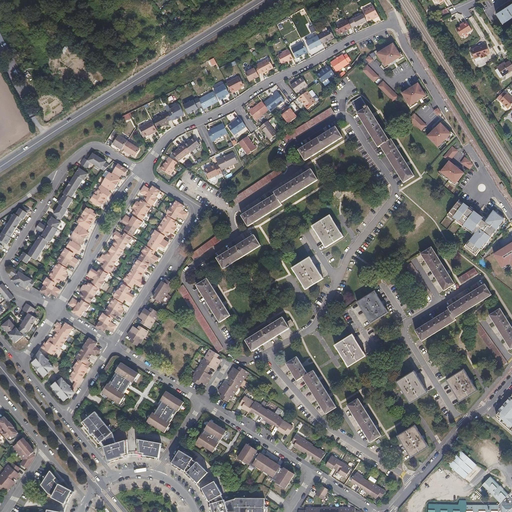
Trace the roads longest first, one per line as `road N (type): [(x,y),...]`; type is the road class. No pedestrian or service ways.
road 1 (primary): [(264,0),(0,167)]
road 2 (residential): [(142,171),(169,135),(394,20)]
road 3 (track): [(511,156),(428,18),(459,7)]
road 4 (residential): [(55,311),(17,292),(3,268),(64,168)]
road 5 (residential): [(390,511),(511,376)]
road 6 (residential): [(110,345),(194,213)]
road 7 (residential): [(313,474),(202,402)]
road 8 (track): [(214,0),(143,55),(130,83)]
